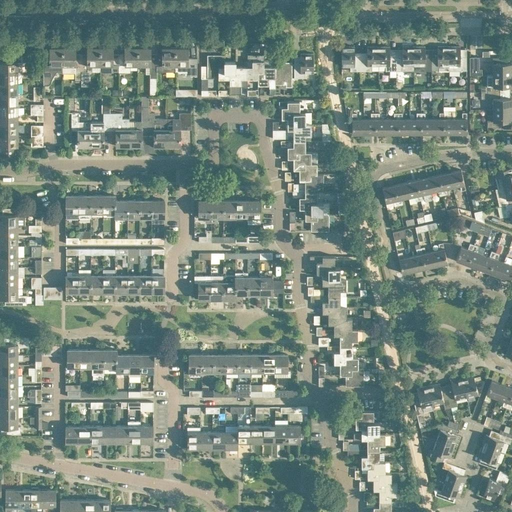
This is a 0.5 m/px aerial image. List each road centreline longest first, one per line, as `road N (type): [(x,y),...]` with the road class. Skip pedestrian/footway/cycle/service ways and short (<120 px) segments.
road 1 (residential): [(489,356),(502,298),(456,280),(398,287),(369,180),(376,170),(429,157),(511,151)]
road 2 (residential): [(184,164),(213,161),(216,115),(262,118),(279,235),(297,263),(314,394)]
road 3 (residential): [(0,16),(260,9)]
road 4 (residential): [(0,171),(184,164)]
road 5 (unclassified): [(170,485),(0,453)]
road 6 (residential): [(172,400),(314,394)]
road 7 (unclassified): [(172,297),(172,255),(184,238),(184,164)]
road 8 (residential): [(353,511),(328,416),(314,394)]
